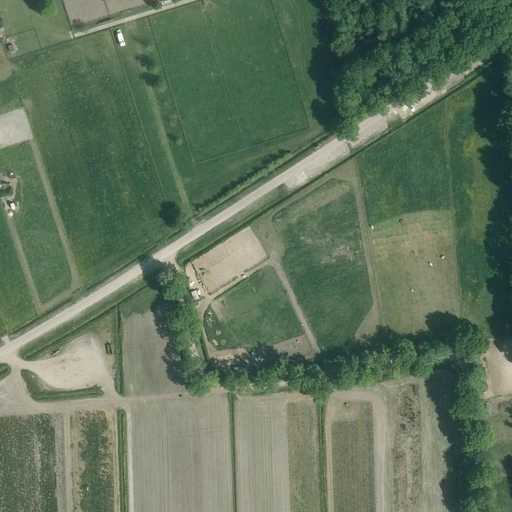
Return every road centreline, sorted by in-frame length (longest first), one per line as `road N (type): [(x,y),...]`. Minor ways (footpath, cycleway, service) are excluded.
road 1 (unclassified): [(0,352),(501,35)]
road 2 (track): [(163,252),(178,281),(196,366),(219,383),(463,354),(483,511)]
